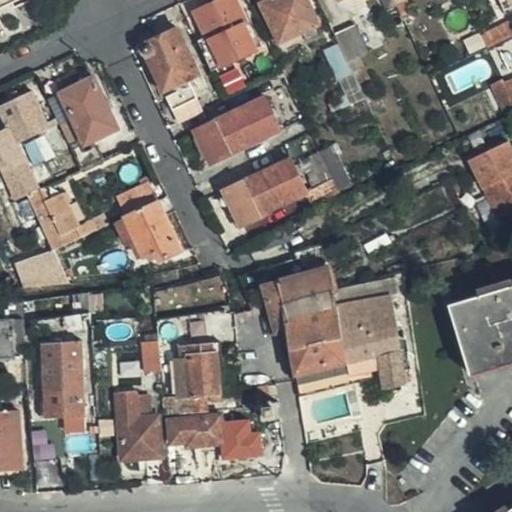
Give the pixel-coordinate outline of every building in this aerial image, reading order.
[(0,0),(0,9),(12,4),(9,0),(0,0)] [(210,43),(222,68),(266,48),(254,23),(248,25),(236,0),(224,0),(196,13),(210,43)] [(281,44),(303,34),(317,28),(320,26),(307,0),(271,0),(262,5),(281,44)] [(395,0),(383,0),(388,11),(398,7),(395,0)] [(511,0),(500,0),(506,12),(511,9),(511,0)] [(511,21),(482,35),(489,48),(511,36),(511,21)] [(347,58),(350,64),(370,53),(357,25),(336,35),(341,46),(347,58)] [(317,28),(303,34),(308,43),(321,37),(317,28)] [(153,67),(173,112),(199,100),(191,82),(202,76),(180,29),(154,43),(149,49),(148,56),(153,67)] [(210,43),(200,48),(212,72),(222,68),(210,43)] [(333,65),(347,58),(341,46),(327,52),(333,65)] [(340,81),(355,74),(350,64),(347,58),(333,65),(340,81)] [(355,75),(355,74),(340,81),(344,88),(358,80),(355,75)] [(511,95),(505,82),(503,78),(493,83),(506,112),(511,109),(511,95)] [(95,79),(61,95),(82,137),(87,146),(120,129),(111,112),(108,104),(95,79)] [(0,110),(17,146),(51,129),(32,93),(0,108),(0,110)] [(69,143),(77,139),(82,137),(61,95),(49,101),(69,143)] [(283,131),(267,99),(196,132),(212,165),(283,131)] [(179,124),(205,112),(199,100),(173,112),(179,124)] [(113,101),(108,104),(111,112),(117,109),(113,101)] [(83,169),(103,160),(96,146),(84,152),(77,139),(69,143),(83,169)] [(499,221),(511,213),(511,144),(510,142),(470,161),(499,221)] [(30,195),(42,189),(44,189),(27,155),(17,160),(14,153),(6,156),(10,163),(14,161),(30,195)] [(270,213),(309,194),(292,159),(225,191),(243,227),(271,214),(270,213)] [(18,200),(30,195),(14,161),(10,163),(3,167),(18,200)] [(330,199),(341,194),(330,173),(321,177),(315,181),(315,183),(317,185),(321,184),(330,199)] [(126,218),(159,202),(149,181),(117,198),(126,218)] [(397,205),(405,227),(456,208),(448,187),(397,205)] [(59,250),(84,238),(80,227),(65,195),(48,203),(42,189),(30,195),(46,230),(55,252),(59,250)] [(36,235),(46,230),(30,195),(18,200),(36,235)] [(183,252),(159,202),(126,218),(145,258),(156,252),(161,262),(183,252)] [(145,258),(126,218),(115,223),(126,249),(131,247),(138,262),(145,258)] [(84,238),(100,230),(95,221),(80,227),(84,238)] [(259,242),(269,269),(299,260),(300,251),(300,250),(290,226),(272,234),(259,242)] [(71,284),(55,252),(15,264),(23,289),(71,284)] [(334,290),(334,289),(328,268),(283,282),(290,328),(293,348),(343,335),(337,306),(334,290)] [(155,280),(181,273),(180,270),(154,275),(155,280)] [(184,281),(181,273),(155,280),(155,286),(184,281)] [(394,278),(334,290),(337,306),(393,295),(398,295),(394,278)] [(283,282),(265,287),(278,331),(290,328),(283,282)] [(511,286),(450,305),(470,371),(511,358),(511,286)] [(337,306),(343,335),(398,324),(393,295),(337,306)] [(26,321),(24,303),(13,305),(15,321),(26,321)] [(17,346),(27,345),(26,321),(15,321),(0,322),(0,360),(17,359),(17,346)] [(297,376),(364,358),(369,357),(401,351),(398,324),(343,335),(293,348),(297,376)] [(160,352),(159,341),(142,342),(143,354),(160,352)] [(192,398),(194,413),(211,411),(210,397),(216,396),(217,400),(223,400),(218,357),(218,352),(212,353),(212,343),(190,345),(183,350),(184,360),(177,360),(181,399),(192,398)] [(220,343),(212,343),(212,353),(218,352),(218,357),(222,357),(220,343)] [(401,351),(369,357),(371,362),(381,360),(385,388),(407,384),(401,351)] [(160,352),(143,354),(144,372),(161,370),(160,352)] [(297,376),(296,376),(300,397),(367,380),(364,358),(297,376)] [(511,358),(470,371),(472,378),(511,366),(511,358)] [(47,418),(85,417),(85,382),(68,382),(67,371),(47,371),(47,418)] [(149,485),(165,483),(160,417),(139,418),(136,392),(118,393),(123,460),(146,459),(149,485)] [(279,402),(270,403),(262,403),(261,406),(263,421),(281,418),(279,402)] [(0,470),(25,469),(21,413),(0,414),(0,470)] [(188,447),(194,446),(225,443),(223,415),(170,421),(171,444),(187,442),(188,447)] [(268,446),(284,444),(281,418),(263,421),(268,446)] [(225,443),(194,446),(195,454),(204,453),(226,451),(225,443)] [(204,453),(195,454),(197,468),(206,467),(204,453)]
